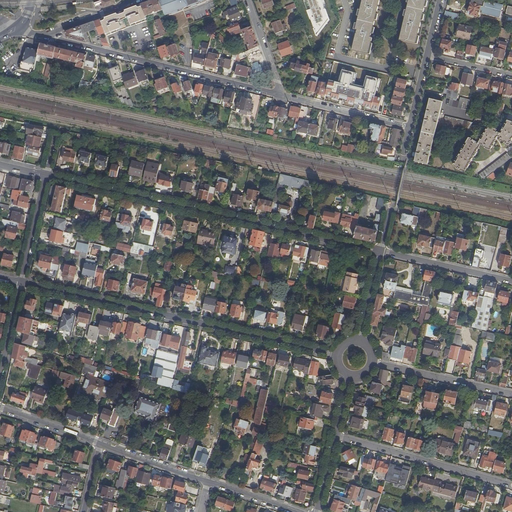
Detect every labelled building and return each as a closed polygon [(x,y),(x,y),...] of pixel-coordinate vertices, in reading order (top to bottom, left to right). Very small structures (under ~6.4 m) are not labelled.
[(152,0),(142,4),(146,16),(152,14),(152,15),(154,15),(153,14),(154,13),(153,12),(155,11),(156,13),(163,10),(159,0),(152,0)] [(159,0),(163,10),(165,15),(169,14),(184,9),(189,7),(206,0),(159,0)] [(209,1),(209,0),(206,0),(189,7),(189,8),(195,6),(209,1)] [(265,8),(274,5),(272,0),(264,0),(262,1),(265,8)] [(296,8),(302,25),(309,22),(300,0),(293,0),(295,4),(296,8)] [(379,0),(362,0),(355,30),(357,30),(357,34),(356,34),(352,50),(368,54),(372,38),(370,37),(371,34),(372,34),(379,0)] [(409,0),(399,40),(416,44),(426,1),(423,0),(409,0)] [(491,2),(484,0),(472,0),(469,14),(478,17),(480,10),(483,11),(482,14),(500,18),(503,4),(491,2)] [(125,13),(124,13),(129,26),(136,23),(137,25),(148,21),(146,16),(142,4),(126,10),(126,11),(125,13)] [(232,7),(228,8),(227,9),(232,22),(241,18),(237,5),(232,7)] [(446,11),(444,18),(460,21),(461,19),(458,18),(459,15),(446,11)] [(116,14),(101,20),(105,32),(107,36),(118,32),(117,30),(129,26),(124,13),(120,15),(118,14),(116,14)] [(160,35),(154,37),(155,39),(163,36),(172,33),(171,31),(165,33),(164,29),(160,19),(155,21),(159,31),(160,35)] [(101,20),(94,22),(99,35),(101,35),(100,34),(105,32),(101,20)] [(277,36),(285,33),(281,20),(272,23),(277,36)] [(81,27),(86,42),(91,43),(87,32),(93,30),(96,37),(99,35),(94,22),(81,27)] [(240,28),(238,23),(228,27),(232,36),(240,32),(239,29),(240,28)] [(190,33),(187,26),(182,28),(184,35),(187,34),(190,33)] [(259,47),(252,26),(242,30),(243,31),(250,50),(259,47)] [(460,26),(460,27),(458,35),(458,36),(470,39),(472,28),(460,26)] [(81,27),(66,32),(68,37),(86,42),(81,27)] [(228,41),(220,34),(217,37),(225,44),(228,41)] [(101,38),(104,46),(110,48),(106,37),(101,38)] [(452,41),(443,39),(441,49),(447,51),(449,51),(450,51),(452,41)] [(288,41),(278,45),(282,56),(292,52),(288,41)] [(503,60),(507,43),(500,42),(499,49),(496,48),(494,58),(503,60)] [(194,62),(205,65),(208,53),(208,52),(210,44),(204,43),(203,50),(204,51),(203,55),(196,53),(194,62)] [(55,48),(41,44),(39,51),(37,61),(39,62),(41,57),(40,57),(40,56),(43,56),(42,57),(49,59),(49,58),(54,59),(54,57),(56,48),(55,48)] [(172,56),(179,54),(176,44),(168,47),(172,56)] [(166,45),(158,48),(162,57),(169,55),(166,45)] [(475,55),(477,47),(468,45),(467,50),(466,54),(475,55)] [(261,52),(259,47),(250,50),(248,51),(249,55),(250,56),(253,55),(254,56),(255,56),(257,56),(258,54),(257,53),(261,52)] [(492,59),(494,50),(482,47),(480,57),(492,59)] [(31,69),(35,70),(37,61),(39,51),(27,48),(24,62),(22,61),(20,69),(31,72),(31,69)] [(82,54),(56,48),(54,57),(77,63),(76,67),(83,69),(84,68),(87,55),(87,52),(83,51),(82,54)] [(245,57),(244,52),(237,55),(235,62),(236,62),(240,61),(240,59),(245,57)] [(205,65),(212,67),(216,68),(219,55),(208,53),(205,65)] [(95,57),(87,55),(84,68),(92,71),(95,57)] [(222,58),(220,66),(228,68),(230,60),(222,58)] [(296,71),(301,72),(304,63),(297,61),(297,64),(292,63),(291,68),(297,69),(296,71)] [(312,74),(315,66),(304,63),(301,72),(306,74),(307,72),(312,74)] [(247,76),(251,76),(252,69),(237,65),(235,74),(247,77),(247,76)] [(448,76),(450,68),(438,65),(436,73),(448,76)] [(123,77),(122,76),(118,66),(108,70),(113,82),(123,78),(123,77)] [(140,82),(148,79),(145,70),(136,73),(140,82)] [(138,84),(134,72),(123,77),(123,78),(127,88),(138,84)] [(462,84),(473,86),(474,82),(472,81),(474,76),(464,73),(462,84)] [(318,78),(312,76),(308,90),(314,92),(318,78)] [(156,85),(158,91),(169,87),(165,78),(156,81),(157,84),(156,85)] [(489,81),(479,78),(476,88),(484,89),(484,88),(487,88),(489,81)] [(407,81),(398,79),(396,86),(405,88),(407,81)] [(87,88),(88,82),(81,80),(80,87),(87,88)] [(184,87),(183,88),(184,93),(193,90),(190,81),(184,83),(186,86),(184,87)] [(491,81),(488,91),(502,94),(504,84),(491,81)] [(325,95),(326,94),(328,84),(320,82),(317,93),(325,95)] [(450,82),(446,98),(450,99),(456,100),(458,94),(460,85),(450,82)] [(177,83),(172,85),(177,99),(179,98),(177,93),(182,91),(180,86),(178,86),(177,83)] [(338,97),(341,87),(328,83),(328,84),(326,94),(338,97)] [(199,93),(202,93),(203,85),(199,84),(199,85),(196,85),(195,92),(194,92),(195,96),(198,96),(199,93)] [(505,89),(504,89),(503,94),(504,94),(511,95),(511,85),(506,84),(505,89)] [(212,97),(214,88),(209,86),(208,87),(205,86),(203,95),(212,97)] [(394,95),(403,97),(405,89),(396,87),(394,95)] [(220,102),(221,103),(224,90),(219,89),(219,90),(215,89),(213,97),(221,99),(220,102)] [(368,95),(352,91),(350,100),(366,104),(368,95)] [(224,101),(233,103),(236,93),(231,92),(230,94),(226,93),(224,101)] [(392,103),(401,105),(403,98),(393,96),(392,103)] [(254,106),(251,106),(253,100),(242,97),(241,103),(238,103),(237,109),(240,109),(240,113),(243,114),(244,114),(247,115),(248,111),(252,112),(254,106)] [(443,102),(430,98),(414,161),(428,164),(443,102)] [(456,100),(450,99),(448,106),(468,110),(468,109),(469,104),(459,101),(457,100),(456,100)] [(403,107),(394,105),(394,106),(392,114),(401,116),(403,107)] [(269,115),(277,117),(279,108),(274,106),(274,108),(271,107),(269,115)] [(285,118),(287,109),(280,107),(278,116),(285,118)] [(298,108),(291,107),(289,115),(296,117),(296,119),(294,128),(296,128),(299,117),(300,111),(301,109),(298,108)] [(444,123),(469,129),(473,123),(458,119),(445,117),(444,123)] [(336,130),(339,120),(338,120),(334,119),(330,118),(328,128),(336,130)] [(511,121),(507,120),(500,133),(496,132),(497,130),(494,128),(494,127),(488,125),(479,143),(472,139),(472,138),(469,138),(454,165),(459,170),(466,172),(481,145),(486,147),(485,148),(490,150),(498,137),(500,139),(500,140),(506,144),(509,145),(511,139),(511,121)] [(307,134),(310,124),(300,122),(297,132),(307,134)] [(351,134),(353,124),(347,123),(343,122),(340,131),(351,134)] [(377,142),(381,125),(371,123),(369,129),(373,130),(371,140),(377,142)] [(314,125),(310,124),(307,134),(317,136),(320,126),(316,125),(314,125)] [(29,135),(33,135),(41,136),(42,132),(43,132),(44,128),(29,125),(28,129),(27,134),(29,135)] [(384,145),(397,148),(402,130),(394,128),(394,129),(393,129),(391,135),(393,135),(391,144),(381,142),(382,138),(383,138),(386,126),(381,125),(377,142),(377,143),(384,145)] [(40,148),(42,137),(33,135),(29,135),(27,145),(40,148)] [(0,145),(0,152),(9,154),(11,145),(1,143),(0,145)] [(384,146),(384,145),(377,143),(376,147),(383,148),(382,153),(387,155),(388,153),(391,153),(393,148),(384,146)] [(347,152),(355,153),(356,146),(349,144),(347,152)] [(15,146),(13,158),(22,160),(25,149),(15,146)] [(38,153),(39,153),(40,152),(40,149),(31,146),(29,154),(38,156),(38,153)] [(59,159),(75,163),(76,155),(72,153),(68,153),(69,150),(66,149),(67,147),(62,146),(59,159)] [(82,162),(81,164),(89,166),(92,154),(81,151),(78,161),(82,162)] [(493,172),(511,158),(507,153),(479,175),(482,179),(484,180),(487,177),(493,172)] [(97,155),(95,165),(100,166),(102,166),(106,167),(109,158),(97,155)] [(138,175),(138,176),(141,177),(144,164),(132,161),(129,173),(138,175)] [(149,178),(156,180),(160,165),(148,163),(144,179),(148,180),(149,178)] [(120,166),(113,165),(111,174),(113,175),(113,176),(117,177),(120,166)] [(496,175),(493,172),(487,177),(489,180),(491,181),(493,179),(493,178),(496,175)] [(302,189),(303,186),(304,180),(280,174),(278,183),(302,189)] [(159,184),(170,186),(172,178),(168,177),(168,176),(166,175),(166,176),(161,175),(159,184)] [(18,190),(19,183),(16,182),(17,178),(9,176),(6,186),(15,188),(14,190),(18,190)] [(219,178),(216,191),(225,193),(227,184),(225,184),(226,182),(223,181),(224,179),(219,178)] [(22,191),(33,193),(34,189),(34,188),(35,184),(34,183),(34,182),(23,179),(22,180),(20,191),(22,191)] [(310,188),(311,181),(304,180),(303,186),(310,188)] [(181,190),(191,193),(193,185),(193,184),(183,181),(181,190)] [(53,188),(51,196),(57,197),(53,212),(63,214),(67,195),(72,196),(73,190),(57,186),(53,188)] [(207,200),(208,198),(209,191),(204,190),(200,189),(198,198),(202,199),(203,200),(207,200)] [(15,200),(29,203),(30,198),(21,196),(22,191),(20,191),(18,190),(14,190),(13,190),(11,199),(15,200)] [(258,200),(259,192),(249,190),(247,198),(258,200)] [(242,206),(244,196),(234,194),(232,204),(242,206)] [(366,217),(371,196),(364,194),(360,214),(359,216),(366,217)] [(96,200),(79,196),(78,208),(93,211),(96,200)] [(382,210),(385,199),(379,198),(376,209),(382,210)] [(273,203),(274,202),(260,199),(258,209),(271,212),(272,210),(273,203)] [(27,208),(28,206),(29,203),(15,200),(14,205),(27,208)] [(284,206),(273,203),(272,210),(290,214),(292,203),(291,200),(288,202),(287,205),(285,204),(284,206)] [(421,208),(414,207),(412,216),(402,213),(400,223),(412,225),(417,226),(419,217),(421,208)] [(421,208),(419,217),(426,218),(428,210),(421,208)] [(110,221),(112,214),(108,213),(109,211),(99,209),(97,218),(101,219),(110,221)] [(11,221),(24,224),(25,224),(26,218),(25,217),(26,216),(20,214),(20,213),(13,211),(11,221)] [(323,220),(338,223),(340,213),(336,212),(335,214),(325,212),(323,220)] [(357,227),(359,216),(360,214),(355,213),(355,217),(343,214),(341,224),(345,225),(345,226),(356,229),(357,227)] [(118,214),(116,223),(131,226),(133,219),(129,218),(129,216),(118,214)] [(304,226),(314,229),(316,217),(312,216),(311,216),(309,222),(306,221),(304,222),(304,226)] [(18,228),(26,230),(27,225),(25,224),(24,224),(11,221),(3,219),(1,225),(9,226),(6,237),(16,239),(18,228)] [(61,232),(64,233),(67,222),(58,219),(57,223),(56,227),(55,231),(61,232)] [(149,222),(150,221),(144,220),(142,229),(152,231),(153,223),(149,222)] [(191,221),(191,223),(189,222),(185,221),(183,230),(196,233),(198,223),(191,221)] [(124,229),(123,231),(129,233),(130,227),(131,227),(131,226),(116,223),(115,227),(124,229)] [(165,225),(161,224),(159,232),(172,236),(174,228),(170,227),(171,226),(165,224),(165,225)] [(376,240),(379,225),(375,224),(374,225),(373,230),(357,227),(356,229),(354,238),(372,242),(376,240)] [(205,230),(200,229),(197,243),(202,244),(202,242),(206,242),(208,243),(208,244),(213,246),(216,234),(208,232),(204,231),(205,230)] [(63,239),(64,233),(61,232),(55,231),(53,230),(50,242),(64,246),(66,239),(63,239)] [(254,247),(255,248),(259,231),(254,230),(250,245),(254,245),(254,247)] [(261,247),(264,233),(259,231),(255,248),(257,248),(257,246),(261,247)] [(418,245),(434,248),(436,241),(436,238),(420,235),(418,245)] [(226,237),(223,246),(236,249),(238,239),(226,237)] [(469,241),(458,238),(455,248),(467,250),(469,241)] [(434,250),(443,252),(445,243),(436,241),(434,248),(434,250)] [(443,252),(453,255),(455,243),(446,241),(445,243),(443,252)] [(286,245),(283,244),(281,253),(289,255),(291,246),(289,245),(290,243),(287,242),(286,245)] [(275,243),(275,245),(271,244),(268,256),(278,258),(281,245),(275,243)] [(132,247),(118,244),(116,249),(131,253),(132,247)] [(78,251),(87,253),(89,247),(79,245),(78,251)] [(295,248),(293,255),(307,258),(309,248),(300,246),(300,250),(295,248)] [(69,255),(73,256),(74,251),(64,249),(62,257),(68,258),(69,255)] [(473,267),(479,269),(481,259),(483,259),(485,251),(477,250),(475,255),(474,262),(473,267)] [(319,263),(321,252),(316,251),(316,252),(312,251),(310,260),(319,263)] [(331,253),(322,251),(321,252),(319,263),(319,264),(328,266),(331,253)] [(12,267),(14,256),(5,254),(2,265),(12,267)] [(125,257),(120,256),(121,254),(118,254),(118,255),(113,254),(111,263),(123,266),(125,257)] [(511,256),(501,254),(499,265),(509,267),(511,256)] [(59,266),(62,257),(55,255),(54,259),(50,258),(50,257),(46,256),(46,257),(43,257),(41,262),(59,266)] [(59,266),(41,262),(40,267),(44,268),(43,272),(46,273),(47,269),(56,271),(58,272),(59,266)] [(82,275),(95,278),(95,277),(97,268),(98,265),(85,262),(82,275)] [(69,278),(71,272),(71,268),(66,267),(65,271),(64,270),(63,274),(65,274),(63,281),(68,282),(69,278)] [(101,287),(102,279),(103,279),(105,270),(97,268),(95,277),(97,277),(95,285),(101,287)] [(434,279),(435,273),(426,271),(424,280),(425,280),(422,296),(412,294),(410,302),(428,306),(434,279)] [(343,291),(354,294),(356,289),(356,290),(358,284),(357,283),(358,279),(357,279),(358,275),(347,272),(343,291)] [(410,302),(412,294),(396,290),(399,276),(387,273),(382,295),(384,296),(410,302)] [(143,294),(145,294),(148,282),(135,279),(131,293),(143,296),(143,294)] [(109,284),(108,288),(108,289),(117,291),(119,282),(110,280),(109,284)] [(496,291),(497,283),(487,281),(484,291),(495,294),(496,291)] [(179,299),(184,300),(187,286),(177,284),(174,299),(179,300),(179,299)] [(187,286),(184,300),(189,301),(189,302),(189,303),(193,304),(194,304),(197,292),(192,291),(193,287),(187,286)] [(161,289),(157,306),(162,307),(166,288),(163,287),(162,289),(161,289)] [(451,305),(453,294),(440,291),(438,302),(451,305)] [(477,302),(479,294),(465,291),(463,301),(471,302),(471,301),(477,302)] [(509,294),(496,291),(495,294),(494,299),(493,299),(507,303),(509,294)] [(382,295),(378,294),(373,314),(380,315),(385,316),(386,309),(382,308),(384,296),(382,295)] [(355,302),(356,298),(346,296),(343,307),(353,309),(355,302)] [(489,321),(493,299),(494,299),(493,299),(483,297),(480,312),(475,311),(472,327),(486,331),(489,321)] [(203,308),(203,309),(204,309),(209,310),(215,311),(218,301),(205,298),(203,308)] [(27,309),(26,313),(33,315),(34,315),(37,300),(32,299),(31,302),(28,302),(26,308),(27,309)] [(218,302),(216,311),(224,313),(227,304),(218,302)] [(62,313),(64,307),(48,303),(46,313),(62,316),(62,313)] [(243,307),(233,305),(231,315),(240,317),(242,311),(243,312),(244,307),(243,307)] [(254,319),(265,321),(267,312),(256,310),(254,319)] [(278,325),(279,325),(282,312),(279,312),(278,315),(277,315),(278,313),(271,311),(271,313),(270,313),(267,322),(278,325)] [(457,319),(459,311),(456,311),(456,312),(452,312),(449,326),(455,327),(456,325),(457,319)] [(62,316),(59,326),(59,329),(72,333),(76,314),(71,313),(70,315),(70,316),(68,315),(68,314),(62,313),(62,316)] [(91,324),(92,316),(81,313),(78,321),(88,324),(91,324)] [(336,313),(332,327),(343,329),(346,316),(336,313)] [(380,315),(373,314),(370,325),(377,326),(380,315)] [(294,320),(293,323),(292,328),(299,330),(303,331),(306,317),(302,316),(295,315),(294,320)] [(25,318),(21,317),(18,331),(26,333),(30,335),(33,323),(39,324),(39,321),(32,320),(25,318)] [(112,324),(102,321),(100,329),(105,330),(110,332),(112,324)] [(129,322),(126,337),(138,340),(142,322),(137,321),(136,324),(129,322)] [(114,323),(112,333),(119,335),(122,325),(114,323)] [(319,325),(316,335),(327,338),(330,328),(319,325)] [(462,326),(456,325),(455,327),(450,350),(448,359),(454,360),(469,364),(471,356),(470,356),(471,352),(467,351),(466,353),(464,353),(463,354),(460,353),(462,341),(460,341),(461,337),(460,336),(462,326)] [(100,329),(90,327),(87,338),(97,340),(99,334),(100,329)] [(386,344),(393,346),(397,330),(385,327),(381,340),(385,341),(387,342),(386,344)] [(157,340),(158,332),(149,329),(146,343),(151,344),(152,339),(157,340)] [(191,333),(186,332),(182,346),(188,348),(191,333)] [(494,341),(495,337),(496,334),(489,333),(486,332),(485,339),(494,341)] [(30,335),(26,333),(23,342),(33,345),(35,336),(30,335)] [(181,338),(165,334),(163,345),(179,349),(181,338)] [(410,361),(415,362),(419,343),(414,342),(413,348),(406,347),(403,357),(408,358),(411,359),(410,361)] [(26,347),(15,344),(12,358),(17,360),(25,362),(29,363),(31,364),(32,360),(25,358),(26,356),(28,356),(28,353),(27,353),(24,352),(26,347)] [(423,353),(438,357),(441,345),(436,344),(436,346),(425,344),(423,353)] [(188,348),(182,346),(178,367),(191,370),(191,367),(189,367),(183,365),(188,348)] [(199,362),(217,366),(220,352),(207,349),(207,347),(202,346),(199,362)] [(399,358),(403,359),(403,357),(406,347),(402,346),(401,349),(393,347),(391,354),(391,356),(399,358)] [(151,377),(150,382),(173,389),(175,380),(172,379),(178,354),(170,352),(171,350),(168,349),(168,351),(158,349),(151,377)] [(259,350),(255,349),(253,357),(265,360),(267,352),(263,351),(259,350)] [(227,352),(223,352),(221,362),(234,364),(237,353),(232,352),(231,353),(227,352)] [(391,354),(382,352),(382,356),(382,360),(390,361),(391,356),(391,354)] [(277,355),(269,353),(266,364),(274,366),(277,355)] [(239,355),(237,366),(247,369),(250,358),(239,355)] [(290,358),(277,355),(275,364),(288,366),(290,358)] [(488,367),(487,371),(499,373),(501,364),(502,363),(503,360),(495,359),(494,362),(493,362),(494,357),(490,356),(489,361),(488,367)] [(296,358),(294,369),(304,371),(305,367),(306,364),(307,360),(296,358)] [(320,363),(312,361),(309,375),(314,376),(315,376),(316,370),(318,371),(320,363)] [(38,380),(42,367),(31,364),(29,363),(28,369),(31,370),(29,378),(38,380)] [(94,375),(97,367),(91,365),(85,363),(82,371),(94,375)] [(475,381),(480,382),(481,378),(482,378),(482,377),(484,378),(484,376),(485,376),(486,371),(481,370),(478,369),(475,381)] [(386,371),(381,370),(378,383),(382,384),(389,386),(390,383),(387,382),(388,378),(387,378),(389,373),(386,372),(386,371)] [(72,388),(76,376),(58,371),(56,377),(66,380),(64,386),(72,388)] [(500,386),(506,387),(508,376),(509,373),(504,372),(502,379),(501,379),(500,386)] [(333,383),(332,375),(320,376),(322,385),(333,383)] [(110,383),(88,376),(83,391),(90,393),(91,391),(105,396),(110,383)] [(179,381),(175,380),(173,389),(189,393),(191,384),(187,383),(186,387),(178,385),(179,381)] [(378,383),(373,382),(371,391),(380,394),(381,389),(382,389),(382,388),(381,388),(382,384),(378,383)] [(398,402),(410,404),(413,388),(404,386),(403,390),(401,390),(398,402)] [(41,390),(35,388),(34,392),(31,398),(36,399),(39,401),(39,402),(43,403),(47,392),(45,391),(44,393),(40,392),(41,390)] [(266,401),(269,390),(262,389),(254,422),(256,424),(261,425),(265,404),(266,404),(266,401)] [(458,393),(447,390),(444,402),(455,404),(458,393)] [(331,404),(333,394),(323,391),(320,401),(331,404)] [(423,407),(436,410),(439,394),(427,391),(423,407)] [(27,394),(21,392),(20,395),(13,393),(11,400),(24,405),(27,397),(26,397),(27,394)] [(369,407),(370,407),(371,401),(374,402),(375,398),(367,395),(366,399),(359,397),(358,400),(358,399),(357,404),(369,407)] [(160,404),(139,397),(134,412),(146,416),(145,419),(154,422),(160,404)] [(240,403),(240,402),(227,398),(226,404),(232,405),(239,407),(240,403)] [(488,404),(489,401),(477,398),(476,401),(474,401),(472,408),(486,411),(486,413),(488,413),(491,405),(488,404)] [(314,403),(311,414),(322,417),(323,411),(328,412),(329,407),(314,403)] [(495,414),(505,416),(506,412),(507,413),(508,405),(497,403),(495,414)] [(356,415),(366,417),(369,407),(357,404),(356,404),(355,408),(356,408),(357,409),(356,415)] [(109,406),(106,405),(101,417),(104,419),(103,422),(114,426),(115,422),(117,418),(120,410),(115,408),(109,406)] [(92,426),(95,416),(69,408),(66,418),(92,426)] [(317,417),(301,413),(298,427),(313,430),(315,420),(317,420),(317,417)] [(351,426),(362,429),(364,420),(353,417),(351,426)] [(236,433),(244,436),(249,422),(241,420),(240,420),(238,419),(236,424),(236,423),(234,427),(235,427),(234,432),(236,432),(236,433)] [(465,420),(464,427),(471,428),(472,422),(465,420)] [(14,427),(4,423),(2,429),(1,429),(0,431),(0,434),(11,438),(14,427)] [(179,428),(170,425),(168,431),(177,434),(179,428)] [(437,439),(433,453),(447,456),(447,454),(452,456),(454,447),(458,448),(459,442),(461,435),(463,427),(456,425),(454,432),(457,433),(453,444),(442,441),(440,440),(437,439)] [(255,443),(259,432),(260,426),(259,426),(259,429),(255,427),(253,434),(256,435),(254,443),(252,442),(250,447),(253,448),(255,443)] [(385,428),(382,438),(391,441),(394,430),(385,428)] [(505,428),(504,433),(501,447),(506,448),(509,436),(510,436),(511,430),(505,428)] [(27,441),(31,432),(26,430),(26,431),(23,431),(20,439),(27,441)] [(35,433),(31,432),(27,441),(35,444),(37,436),(35,435),(35,433)] [(395,442),(399,444),(400,442),(403,443),(406,435),(398,432),(395,442)] [(187,445),(193,447),(196,438),(183,434),(179,445),(186,448),(187,445)] [(46,448),(50,439),(45,437),(45,438),(42,437),(39,445),(40,446),(39,448),(44,450),(45,448),(46,448)] [(409,437),(406,446),(413,448),(416,439),(409,437)] [(54,440),(50,439),(46,448),(47,448),(46,451),(52,453),(53,450),(54,451),(54,449),(58,451),(60,444),(54,441),(54,440)] [(413,448),(421,450),(423,441),(416,439),(413,448)] [(260,445),(255,443),(253,448),(252,453),(257,454),(260,445)] [(165,444),(160,458),(167,460),(172,446),(166,444),(165,444)] [(463,456),(475,460),(479,447),(467,444),(463,456)] [(199,445),(193,461),(198,463),(199,460),(202,462),(207,463),(210,455),(202,452),(204,447),(199,445)] [(307,455),(314,456),(317,447),(306,445),(304,454),(307,455)] [(212,450),(204,447),(202,452),(210,455),(212,450)] [(342,454),(347,462),(355,458),(351,449),(342,454)] [(77,451),(73,460),(82,464),(86,452),(80,450),(79,452),(77,451)] [(496,460),(498,454),(491,452),(485,450),(480,466),(485,467),(486,465),(494,467),(496,460)] [(252,453),(244,474),(249,476),(250,476),(253,470),(252,470),(254,465),(258,466),(259,465),(260,465),(262,462),(256,459),(257,454),(252,453)] [(314,460),(314,456),(307,455),(305,463),(315,465),(316,460),(314,460)] [(43,459),(40,458),(39,465),(37,471),(37,473),(39,474),(42,474),(45,460),(43,459)] [(371,460),(364,459),(362,467),(373,470),(376,460),(371,459),(371,460)] [(122,464),(110,460),(107,468),(119,472),(122,464)] [(494,467),(493,470),(503,473),(506,463),(496,460),(494,467)] [(387,473),(389,465),(383,464),(383,462),(378,461),(376,470),(387,473)] [(309,467),(301,465),(300,470),(298,478),(308,480),(310,472),(308,472),(309,467)] [(407,470),(389,465),(387,473),(383,487),(383,488),(389,489),(393,477),(404,480),(405,477),(405,476),(407,470)] [(138,469),(130,466),(128,474),(129,475),(129,477),(135,478),(136,475),(138,469)] [(344,467),(341,466),(340,472),(344,473),(343,476),(352,479),(353,475),(355,470),(349,469),(344,468),(344,467)] [(30,469),(22,467),(21,472),(36,475),(37,473),(37,471),(30,469)] [(117,482),(115,488),(122,490),(127,471),(122,470),(119,482),(117,482)] [(150,474),(139,471),(137,481),(148,484),(150,474)] [(73,481),(80,483),(81,478),(69,475),(69,474),(63,473),(62,479),(72,481),(73,481)] [(160,486),(162,477),(155,475),(153,484),(160,486)] [(432,490),(434,480),(427,478),(426,476),(424,478),(421,477),(420,481),(418,482),(419,484),(421,488),(422,490),(424,489),(426,488),(426,489),(432,491),(432,490)] [(173,480),(164,477),(161,486),(170,489),(173,480)] [(442,481),(435,479),(434,480),(432,490),(455,497),(458,487),(446,483),(446,485),(441,483),(442,481)] [(263,480),(261,488),(275,493),(278,485),(273,483),(272,483),(273,481),(268,480),(268,481),(263,480)] [(176,481),(174,489),(179,491),(183,492),(186,484),(176,481)] [(304,483),(304,482),(298,481),(298,483),(304,484),(303,488),(313,491),(314,485),(304,483)] [(115,488),(104,485),(101,496),(113,499),(115,488)] [(292,491),(293,488),(285,485),(284,489),(280,487),(279,492),(278,494),(281,495),(282,493),(285,494),(285,496),(290,498),(292,491)] [(53,489),(52,492),(57,493),(60,494),(70,496),(71,488),(61,486),(60,489),(59,489),(58,490),(53,489)] [(349,497),(354,499),(357,490),(358,491),(358,489),(357,489),(358,488),(353,486),(352,490),(350,489),(349,493),(351,494),(349,497)] [(303,503),(306,490),(297,488),(296,494),(295,499),(295,501),(303,503)] [(381,494),(387,496),(389,489),(383,488),(381,494)] [(379,502),(381,494),(377,493),(369,490),(366,489),(364,495),(363,497),(366,498),(367,495),(377,498),(375,501),(376,501),(379,502)] [(494,491),(489,489),(486,500),(498,503),(501,495),(493,493),(494,491)] [(464,499),(476,502),(479,494),(467,490),(464,499)] [(184,494),(184,492),(183,492),(179,491),(176,502),(185,504),(188,495),(184,494)] [(74,498),(66,496),(66,497),(65,496),(64,498),(66,498),(64,505),(66,505),(65,508),(73,509),(74,503),(73,503),(74,498)] [(233,511),(235,502),(219,497),(216,505),(225,508),(225,509),(233,511)] [(331,510),(337,511),(341,511),(345,503),(342,502),(343,500),(341,499),(340,502),(334,499),(331,510)] [(145,500),(143,510),(147,511),(151,511),(154,511),(156,507),(152,506),(152,501),(145,500)] [(103,511),(111,511),(114,503),(105,501),(104,507),(105,507),(103,511)]
